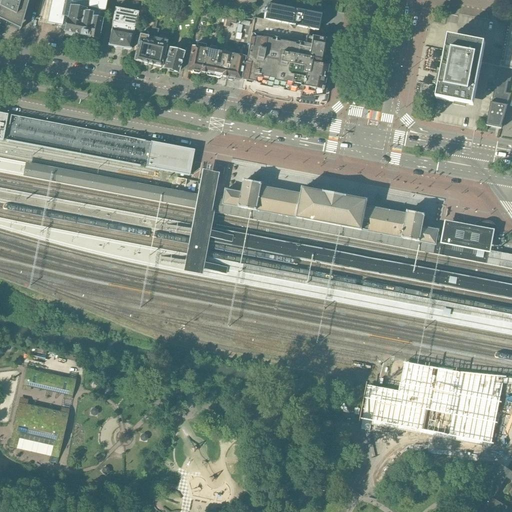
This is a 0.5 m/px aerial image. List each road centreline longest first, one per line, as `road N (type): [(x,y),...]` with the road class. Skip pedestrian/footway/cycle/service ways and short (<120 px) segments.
road 1 (residential): [(0,101),(202,139),(218,124)]
road 2 (secondary): [(220,105),(0,60)]
road 3 (secondary): [(0,80),(218,124)]
road 4 (secondary): [(218,124),(356,152)]
road 5 (secondary): [(381,158),(511,180)]
